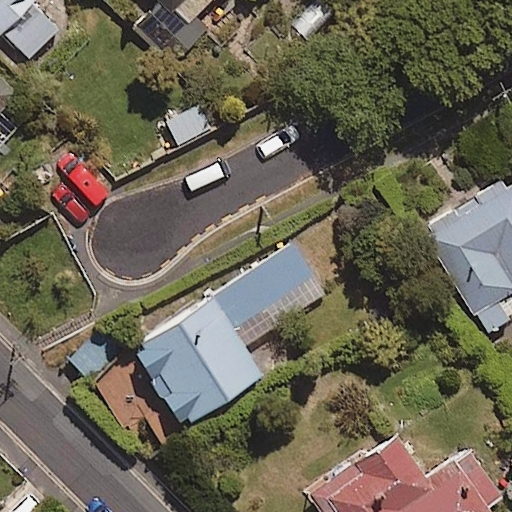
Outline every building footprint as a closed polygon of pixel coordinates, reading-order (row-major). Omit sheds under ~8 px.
[(0,0),(0,27),(25,56),(59,28),(34,0),(0,0)] [(158,0),(181,24),(206,0),(158,0)] [(0,100),(16,83),(0,68),(0,128),(1,127),(0,126),(0,100)] [(194,96),(159,114),(172,141),(208,124),(194,96)] [(511,280),(511,182),(501,165),(416,219),(483,326),(511,307),(511,301),(502,286),(511,280)] [(322,288),(288,233),(123,335),(173,416),(255,366),(238,340),(322,288)] [(116,348),(96,328),(68,357),(88,377),(116,348)] [(424,468),(393,421),(301,481),(321,511),(475,511),(500,496),(464,442),(424,468)]
